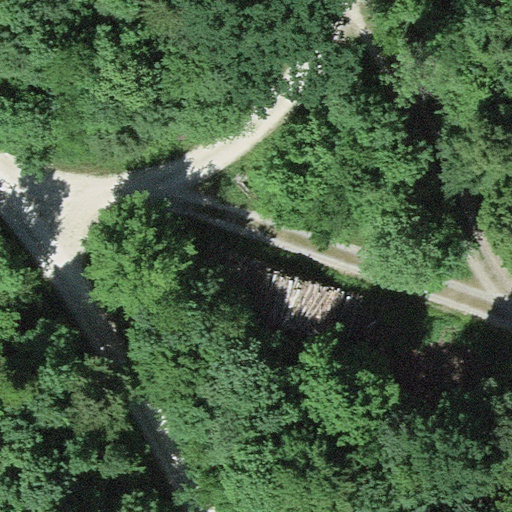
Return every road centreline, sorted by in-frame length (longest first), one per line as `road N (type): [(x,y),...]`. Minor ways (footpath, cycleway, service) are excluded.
road 1 (track): [(14,195),(147,189),(239,139),(324,50),(348,0)]
road 2 (track): [(147,189),(511,313)]
road 3 (track): [(14,195),(96,321),(199,511)]
road 4 (track): [(357,0),(511,311)]
